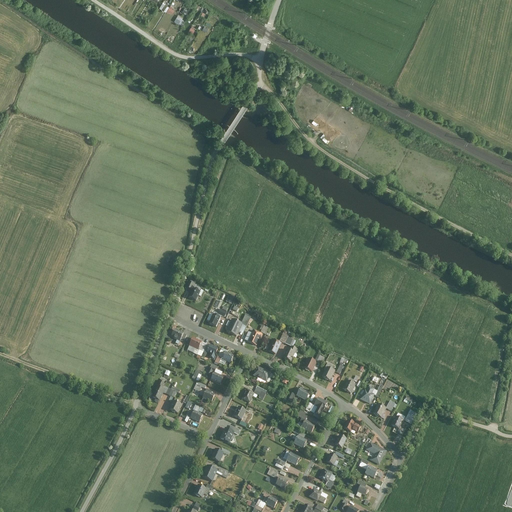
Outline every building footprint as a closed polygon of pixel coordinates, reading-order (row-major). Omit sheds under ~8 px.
[(174,265),(176,256),(168,254),(166,263),(174,265)] [(194,287),(189,297),(196,301),(201,290),(194,287)] [(227,301),(233,303),(235,296),(229,294),(227,301)] [(251,316),(246,314),(241,324),(242,324),(247,326),(251,316)] [(212,315),(208,322),(216,326),(220,318),(212,315)] [(232,319),(227,332),(237,336),(242,324),(241,324),(232,319)] [(253,330),(248,342),(257,346),(262,334),(253,330)] [(174,331),(171,338),(180,342),(181,339),(183,335),(174,331)] [(289,336),(283,333),(279,341),(285,344),(288,338),(289,336)] [(201,343),(193,339),(189,348),(198,351),(198,350),(201,343)] [(270,346),(268,352),(277,356),(282,344),(271,340),(269,346),(270,346)] [(207,345),(201,343),(198,350),(204,352),(207,345)] [(219,349),(210,345),(206,353),(211,355),(210,358),(214,360),(219,349)] [(286,350),(283,359),(291,362),(294,354),(296,355),(298,351),(291,348),(289,351),(286,350)] [(231,365),(234,357),(221,351),(216,363),(220,365),(221,361),(231,365)] [(314,361),(316,362),(321,365),(324,358),(317,355),(314,361)] [(316,362),(314,361),(308,359),(304,368),(312,372),(316,362)] [(212,372),(214,373),(217,367),(211,364),(207,373),(211,375),(212,372)] [(345,368),(340,366),(337,373),(341,376),(345,368)] [(271,374),(257,367),(253,376),(258,379),(257,381),(266,385),(271,374)] [(327,368),(323,378),(330,381),(335,372),(327,368)] [(196,371),(194,378),(199,380),(202,373),(196,371)] [(213,373),(210,380),(221,384),(224,377),(213,373)] [(347,381),(343,390),(351,394),(355,385),(347,381)] [(206,387),(197,383),(193,390),(202,394),(206,387)] [(384,387),(380,385),(376,395),(379,397),(384,387)] [(156,387),(152,398),(159,401),(164,390),(156,387)] [(365,391),(361,400),(370,404),(374,396),(371,394),(373,390),(369,387),(367,391),(365,391)] [(168,388),(166,394),(174,398),(177,392),(179,393),(180,390),(175,388),(175,389),(172,388),(171,390),(168,388)] [(254,394),(253,396),(262,400),(266,392),(257,388),(254,394)] [(301,389),(296,397),(306,401),(310,393),(301,389)] [(253,396),(254,394),(246,390),(242,399),(250,403),(253,396)] [(206,392),(202,399),(211,403),(215,396),(206,392)] [(328,403),(318,398),(314,406),(318,407),(315,414),(322,417),(328,403)] [(177,415),(181,406),(174,402),(169,412),(177,415)] [(395,405),(389,402),(386,409),(391,411),(395,405)] [(377,405),(373,414),(381,418),(386,409),(377,405)] [(247,412),(239,408),(234,418),(243,422),(247,412)] [(417,415),(410,411),(405,421),(411,425),(417,415)] [(203,416),(194,412),(191,420),(199,424),(203,416)] [(305,422),(305,421),(308,416),(300,412),(297,417),(305,422)] [(396,418),(392,426),(400,430),(404,421),(396,418)] [(305,421),(305,422),(301,428),(311,433),(315,425),(305,421)] [(347,421),(344,429),(350,433),(351,431),(357,434),(360,427),(347,421)] [(240,430),(230,426),(228,430),(234,433),(238,435),(240,430)] [(225,429),(220,439),(230,443),(234,433),(228,430),(225,429)] [(298,437),(294,445),(303,449),(307,441),(303,440),(298,437)] [(342,449),(346,440),(339,437),(335,445),(342,449)] [(385,451),(369,443),(366,451),(374,455),(371,461),(379,465),(385,451)] [(215,450),(210,459),(219,463),(224,454),(221,452),(215,450)] [(290,453),(286,461),(296,466),(300,458),(290,453)] [(337,458),(329,454),(325,463),(333,467),(337,458)] [(286,464),(276,459),(275,462),(277,463),(275,466),(275,467),(282,471),(283,470),(286,464)] [(367,466),(368,463),(362,460),(359,467),(367,471),(368,468),(368,467),(367,466)] [(217,471),(207,467),(202,478),(212,482),(217,471)] [(374,479),(377,473),(368,468),(367,471),(365,474),(374,479)] [(229,474),(220,469),(217,474),(226,479),(229,474)] [(270,470),(267,476),(275,480),(278,473),(270,470)] [(323,470),(319,478),(327,483),(328,481),(332,474),(323,470)] [(279,478),(276,485),(285,489),(288,482),(279,478)] [(209,491),(198,486),(194,495),(201,498),(203,494),(207,496),(209,491)] [(364,488),(361,486),(357,493),(365,497),(368,490),(364,488)] [(313,490),(309,497),(318,502),(321,494),(313,490)] [(336,495),(327,490),(324,496),(333,501),(336,495)] [(277,502),(270,498),(266,505),(273,509),(277,502)] [(259,501),(257,506),(263,510),(265,505),(259,501)]
